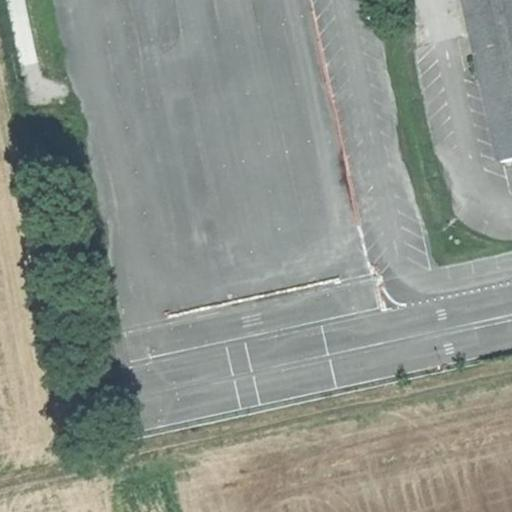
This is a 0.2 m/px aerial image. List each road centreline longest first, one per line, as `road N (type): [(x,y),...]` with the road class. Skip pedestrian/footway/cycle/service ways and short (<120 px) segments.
road 1 (track): [(511,365),(0,475)]
road 2 (track): [(96,452),(3,0)]
